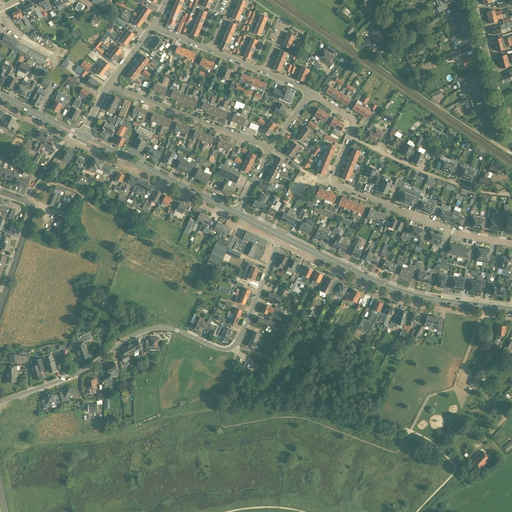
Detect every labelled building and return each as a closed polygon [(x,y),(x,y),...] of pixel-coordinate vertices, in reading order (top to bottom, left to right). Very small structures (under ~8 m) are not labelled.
[(49,3),(47,4),(47,3),(45,0),(38,0),(41,6),(44,5),(47,11),(51,8),(49,3)] [(110,2),(105,0),(92,0),(91,3),(103,8),(102,10),(110,14),(111,12),(112,13),(111,15),(118,18),(119,16),(120,14),(113,10),(113,11),(104,6),(106,1),(110,3),(110,2)] [(203,6),(209,8),(211,2),(206,0),(205,0),(204,3),(202,2),(201,5),(203,6)] [(241,0),(239,0),(237,5),(243,8),(246,2),(241,0)] [(363,0),(359,6),(368,14),(374,7),(366,0),(363,0)] [(453,0),(437,0),(438,1),(439,1),(441,6),(437,8),(439,12),(446,9),(448,8),(446,4),(453,0)] [(24,7),(27,12),(31,11),(33,15),(37,14),(34,9),(32,3),(24,7)] [(75,9),(81,12),(84,5),(78,3),(75,9)] [(141,7),(144,9),(142,12),(147,16),(151,10),(145,6),(143,4),(141,7)] [(175,5),(172,11),(181,15),(182,13),(182,12),(179,11),(181,8),(175,5)] [(243,8),(237,5),(235,12),(241,14),(243,8)] [(344,6),(341,12),(348,16),(351,10),(344,6)] [(205,18),(207,12),(201,10),(199,9),(197,12),(200,13),(198,16),(205,18)] [(21,15),(22,15),(19,10),(12,13),(15,19),(15,18),(17,21),(23,18),(21,15)] [(169,17),(176,20),(177,16),(180,18),(181,15),(172,11),(169,17)] [(452,17),(453,21),(463,18),(461,11),(454,13),(455,16),(452,17)] [(139,16),(138,18),(143,21),(147,16),(142,12),(139,16)] [(238,20),(241,14),(235,12),(232,18),(238,20)] [(94,22),(98,24),(102,16),(98,14),(97,16),(93,14),(89,22),(93,24),(94,22)] [(497,19),(503,17),(502,14),(488,18),(489,24),(497,21),(497,19)] [(74,17),(72,23),(77,26),(82,16),(79,15),(77,19),(74,17)] [(261,15),(259,21),(265,23),(267,17),(261,15)] [(196,22),(202,25),(205,18),(198,16),(196,22)] [(173,26),(176,20),(169,17),(167,23),(173,26)] [(134,23),(140,27),(143,21),(138,18),(136,21),(133,19),(131,21),(134,23)] [(464,24),(463,18),(453,21),(454,24),(457,23),(457,26),(464,24)] [(28,27),(33,24),(29,19),(25,21),(28,27)] [(193,28),(200,31),(202,25),(196,22),(194,21),(193,24),(193,25),(194,26),(193,28)] [(256,27),(262,29),(265,23),(259,21),(256,27)] [(495,26),(495,27),(491,28),(493,35),(497,34),(501,33),(501,30),(506,29),(506,28),(511,26),(511,23),(511,21),(502,23),(503,24),(495,26)] [(230,22),(228,28),(234,31),(237,24),(230,22)] [(346,33),(350,35),(355,29),(351,26),(346,33)] [(260,36),(262,29),(256,27),(254,33),(260,36)] [(372,33),(379,42),(387,36),(379,27),(372,33)] [(76,39),(81,33),(76,28),(71,34),(76,39)] [(127,33),(125,36),(130,40),(134,35),(132,33),(126,28),(125,30),(127,33)] [(191,34),(197,37),(200,31),(193,28),(191,34)] [(234,31),(228,28),(225,34),(232,37),(234,31)] [(105,33),(109,36),(114,40),(116,37),(107,30),(105,33)] [(288,33),(285,39),(292,42),(294,36),(288,33)] [(470,42),(467,35),(463,37),(461,33),(457,36),(456,37),(460,46),(470,42)] [(47,58),(16,40),(5,34),(3,38),(0,36),(0,42),(11,49),(29,59),(28,59),(35,63),(35,62),(43,67),(47,58)] [(232,37),(225,34),(223,40),(229,43),(232,37)] [(361,44),(364,47),(374,39),(370,35),(361,44)] [(118,39),(126,45),(130,40),(125,36),(122,39),(120,37),(118,39)] [(164,42),(158,37),(154,42),(163,49),(164,47),(168,43),(165,41),(164,42)] [(252,38),(249,44),(255,47),(258,40),(252,38)] [(289,48),(292,42),(285,39),(283,46),(289,48)] [(220,47),(226,49),(229,43),(223,40),(220,47)] [(150,47),(152,48),(159,54),(162,56),(164,53),(161,51),(163,49),(154,42),(150,47)] [(506,43),(495,45),(497,51),(499,51),(505,49),(504,47),(507,46),(506,43)] [(113,46),(116,48),(113,51),(118,55),(122,50),(117,46),(114,44),(113,46)] [(247,50),(253,53),(255,47),(249,44),(247,50)] [(332,54),(335,50),(329,45),(326,49),(332,54)] [(181,55),(184,48),(177,46),(173,55),(180,58),(181,55)] [(188,57),(190,51),(184,48),(181,55),(188,57)] [(250,59),(253,53),(247,50),(244,57),(250,59)] [(281,50),(278,57),(285,59),(287,53),(281,50)] [(109,57),(114,61),(118,55),(113,51),(110,55),(108,53),(106,55),(109,57)] [(192,63),(196,53),(190,51),(188,57),(191,59),(190,62),(192,63)] [(308,61),(315,66),(320,58),(329,65),(334,57),(326,51),(320,58),(316,56),(313,60),(310,58),(308,61)] [(458,51),(447,56),(448,60),(450,61),(460,56),(458,51)] [(144,55),(140,60),(145,65),(149,60),(144,55)] [(474,55),(471,56),(462,59),(465,68),(473,65),(473,66),(477,65),(476,64),(477,64),(474,55)] [(285,59),(278,57),(276,62),(282,65),(285,59)] [(199,64),(206,67),(208,60),(202,58),(199,64)] [(103,64),(101,67),(106,71),(110,65),(102,59),(100,62),(103,64)] [(64,60),(61,65),(66,68),(69,63),(64,60)] [(145,65),(140,60),(136,65),(141,70),(145,65)] [(215,63),(208,60),(206,67),(212,69),(215,63)] [(511,63),(511,60),(500,63),(501,68),(503,68),(509,66),(509,64),(511,63)] [(88,71),(92,66),(84,61),(80,66),(88,71)] [(18,70),(22,72),(26,64),(22,62),(18,70)] [(273,69),(280,71),(282,65),(276,62),(273,69)] [(0,82),(2,84),(5,77),(4,76),(7,68),(8,66),(5,64),(3,66),(2,68),(1,68),(0,70),(0,82)] [(157,72),(160,73),(162,68),(164,68),(165,66),(161,64),(161,66),(159,66),(157,72)] [(102,76),(106,71),(101,67),(98,65),(95,68),(94,70),(102,76)] [(141,70),(136,65),(132,70),(137,75),(141,70)] [(75,70),(84,77),(88,72),(78,66),(75,70)] [(219,76),(224,78),(228,68),(223,66),(219,76)] [(302,67),(300,73),(306,75),(309,69),(302,67)] [(232,70),(228,68),(224,78),(228,80),(232,70)] [(128,75),(133,80),(137,75),(132,70),(128,75)] [(297,79),(303,82),(306,75),(300,73),(297,79)] [(504,83),(511,80),(511,79),(511,73),(509,74),(501,76),(504,83)] [(239,80),(245,83),(248,76),(242,74),(239,80)] [(463,83),(463,86),(478,82),(476,75),(468,77),(469,81),(466,82),(463,83)] [(72,85),(76,80),(69,76),(66,80),(72,85)] [(97,82),(90,76),(88,78),(86,77),(85,79),(84,79),(83,81),(85,83),(92,88),(97,82)] [(248,76),(245,83),(249,84),(248,87),(251,88),(251,85),(254,79),(248,76)] [(11,77),(6,86),(12,89),(16,79),(11,77)] [(27,81),(29,78),(26,77),(24,80),(21,85),(19,84),(16,91),(21,93),(27,81)] [(48,88),(51,82),(44,79),(41,84),(48,88)] [(257,88),(260,81),(254,79),(251,85),(257,88)] [(227,89),(232,90),(235,82),(230,80),(227,89)] [(29,83),(27,81),(21,93),(25,95),(29,88),(27,88),(29,83)] [(266,84),(260,81),(257,88),(264,91),(266,84)] [(480,89),(478,82),(463,86),(464,89),(468,88),(471,88),(472,91),(480,89)] [(152,90),(158,92),(161,86),(155,83),(152,90)] [(167,88),(161,86),(158,92),(165,95),(166,92),(167,88)] [(284,86),(282,91),(275,89),(272,96),(282,100),(283,98),(287,100),(291,89),(284,86)] [(329,86),(325,92),(331,95),(335,89),(329,86)] [(39,87),(36,92),(44,97),(47,92),(39,87)] [(79,93),(86,97),(89,93),(83,88),(82,90),(79,87),(77,90),(80,92),(79,93)] [(173,90),(170,97),(177,99),(179,93),(180,91),(178,90),(177,89),(178,88),(175,87),(173,91),(173,90)] [(335,89),(331,95),(336,99),(340,93),(335,89)] [(440,90),(430,94),(433,99),(442,95),(440,90)] [(53,104),(54,104),(52,108),(58,112),(62,104),(65,99),(66,100),(68,96),(59,91),(56,96),(57,97),(55,101),(53,104)] [(44,97),(36,92),(35,93),(30,103),(38,108),(44,98),(44,97)] [(179,93),(177,99),(183,102),(185,95),(179,93)] [(340,93),(336,99),(342,102),(345,96),(340,93)] [(185,95),(183,102),(189,104),(191,98),(185,95)] [(118,117),(123,119),(124,116),(126,116),(131,102),(124,100),(124,101),(121,100),(122,100),(115,96),(108,109),(115,113),(117,109),(120,110),(118,114),(119,114),(118,117)] [(347,105),(351,99),(345,96),(342,102),(347,105)] [(479,98),(475,99),(475,100),(468,102),(469,102),(467,98),(461,101),(458,102),(460,106),(462,105),(465,103),(467,109),(477,106),(486,104),(484,97),(479,99),(479,98)] [(68,117),(76,121),(81,110),(78,107),(82,101),(77,98),(72,106),(73,107),(68,117)] [(192,98),(191,98),(189,104),(195,107),(198,100),(192,98)] [(203,102),(201,109),(207,111),(210,103),(209,102),(207,101),(206,104),(203,102)] [(352,108),(358,112),(362,106),(356,102),(352,108)] [(210,103),(207,111),(213,114),(216,107),(213,106),(214,104),(212,103),(210,103)] [(280,103),(274,111),(282,117),(285,112),(282,110),(285,107),(280,103)] [(216,107),(213,114),(219,116),(222,110),(223,107),(221,107),(221,106),(220,106),(219,108),(216,107)] [(362,106),(358,112),(363,115),(367,109),(362,106)] [(134,117),(135,114),(138,115),(141,109),(135,107),(132,113),(131,116),(134,117)] [(222,110),(219,116),(226,118),(228,112),(225,111),(226,109),(225,108),(223,107),(222,110)] [(315,114),(320,118),(324,112),(318,108),(315,114)] [(145,118),(147,111),(141,109),(138,115),(142,117),(140,120),(143,121),(145,118)] [(372,113),(367,109),(363,115),(369,119),(372,113)] [(263,112),(259,115),(264,121),(267,118),(263,112)] [(326,121),(329,115),(324,112),(320,118),(326,121)] [(234,114),(231,121),(237,123),(240,117),(241,114),(239,114),(237,113),(236,115),(234,114)] [(152,124),(153,121),(157,122),(159,116),(153,114),(149,123),(152,124)] [(240,117),(237,123),(244,125),(246,119),(244,118),(245,116),(243,115),(241,114),(240,117)] [(16,128),(13,127),(16,119),(8,115),(3,126),(14,132),(16,128)] [(110,124),(106,122),(103,127),(102,126),(101,130),(103,131),(103,132),(112,137),(115,130),(117,131),(123,120),(115,116),(114,118),(113,118),(110,124)] [(160,124),(163,125),(165,118),(159,116),(157,122),(160,124)] [(171,121),(165,118),(163,125),(169,127),(171,121)] [(330,124),(335,127),(339,121),(333,118),(330,124)] [(263,131),(269,135),(272,130),(267,126),(264,124),(265,122),(261,119),(259,122),(263,126),(262,127),(265,128),(263,131)] [(276,125),(270,120),(267,126),(272,130),(276,125)] [(339,121),(335,127),(333,130),(339,134),(344,125),(341,123),(339,121)] [(176,134),(178,131),(181,132),(183,126),(177,123),(175,130),(173,133),(176,134)] [(141,124),(140,125),(139,128),(137,133),(139,134),(133,147),(142,151),(143,148),(146,149),(151,139),(150,139),(153,133),(154,130),(145,126),(142,125),(141,124)] [(186,138),(190,128),(183,126),(181,132),(184,133),(183,137),(184,137),(183,139),(185,140),(186,138)] [(119,127),(115,134),(116,135),(119,136),(117,140),(115,143),(122,146),(123,143),(124,143),(126,139),(123,138),(126,131),(119,127)] [(311,130),(305,127),(301,132),(307,136),(309,133),(312,135),(314,133),(311,131),(311,130)] [(457,133),(448,128),(445,133),(453,138),(457,133)] [(329,136),(330,136),(326,134),(328,130),(324,129),(322,135),(325,136),(324,138),(328,139),(329,136)] [(367,130),(365,134),(367,135),(366,138),(373,141),(375,142),(377,137),(381,139),(381,138),(384,133),(383,132),(377,129),(375,134),(368,130),(367,130)] [(194,141),(196,138),(199,139),(201,133),(195,130),(194,133),(191,140),(194,141)] [(37,138),(44,142),(48,135),(45,133),(45,134),(40,131),(37,138)] [(308,141),(305,139),(307,136),(301,132),(297,137),(303,141),(306,143),(308,141)] [(205,142),(208,135),(201,133),(199,139),(205,142)] [(390,144),(396,147),(400,139),(394,136),(390,134),(387,140),(391,142),(390,144)] [(48,135),(44,142),(47,144),(46,148),(50,150),(56,139),(51,137),(51,136),(48,135)] [(214,137),(208,135),(205,142),(211,144),(214,137)] [(218,151),(220,147),(223,149),(226,142),(220,140),(216,150),(218,151)] [(228,154),(232,144),(226,142),(223,149),(227,150),(225,153),(228,154)] [(299,146),(294,142),(290,148),(295,151),(297,149),(301,151),(302,149),(299,146)] [(148,153),(148,154),(153,157),(156,150),(158,146),(155,145),(152,143),(150,147),(151,148),(148,153)] [(329,143),(327,149),(333,152),(336,146),(329,143)] [(413,147),(406,144),(402,153),(408,156),(413,147)] [(28,155),(31,148),(25,145),(21,152),(28,155)] [(435,157),(438,152),(427,147),(425,152),(435,157)] [(484,157),(487,152),(478,147),(475,152),(484,157)] [(67,148),(66,151),(67,152),(63,160),(69,164),(74,155),(76,152),(67,148)] [(161,148),(159,151),(156,150),(153,157),(158,159),(161,153),(162,153),(164,149),(161,148)] [(296,157),(293,154),(295,151),(290,148),(286,153),(291,157),(292,157),(295,159),(296,157)] [(360,151),(353,148),(351,154),(358,157),(361,158),(361,159),(364,160),(365,157),(359,155),(360,151)] [(333,152),(327,149),(324,155),(331,158),(333,152)] [(164,162),(164,163),(166,164),(167,163),(169,165),(171,161),(174,156),(175,154),(169,151),(168,155),(167,155),(164,162)] [(420,165),(421,161),(422,158),(424,154),(418,151),(413,162),(420,165)] [(256,156),(250,152),(247,158),(253,161),(256,156)] [(358,157),(351,154),(348,160),(356,163),(358,157)] [(180,162),(177,168),(182,171),(187,161),(182,159),(183,156),(179,155),(177,160),(180,162)] [(322,161),(328,164),(331,158),(324,155),(322,161)] [(82,174),(85,168),(81,166),(82,164),(83,164),(84,162),(84,161),(85,159),(82,158),(82,157),(82,156),(81,156),(80,156),(80,157),(79,156),(78,159),(77,159),(76,159),(74,162),(76,163),(76,164),(76,165),(78,166),(76,171),(82,174)] [(439,170),(445,172),(448,162),(449,161),(449,159),(441,156),(439,162),(441,163),(439,170)] [(206,167),(209,162),(201,157),(198,163),(206,167)] [(287,161),(278,157),(275,163),(281,166),(283,163),(286,164),(287,161)] [(104,162),(94,158),(90,166),(89,169),(95,172),(97,167),(104,171),(104,173),(106,174),(107,172),(111,174),(114,168),(104,163),(104,162)] [(244,164),(250,167),(253,161),(247,158),(244,164)] [(317,166),(326,169),(328,164),(322,161),(319,159),(316,165),(317,166)] [(191,166),(194,168),(194,167),(196,168),(198,164),(196,163),(196,162),(192,160),(191,163),(187,161),(182,171),(187,173),(191,166)] [(356,163),(348,160),(346,166),(353,169),(356,163)] [(454,163),(449,161),(448,162),(445,172),(451,174),(453,167),(456,168),(458,163),(455,161),(454,163)] [(44,166),(34,163),(32,168),(41,172),(44,166)] [(218,174),(228,179),(235,183),(236,183),(241,173),(231,168),(227,166),(221,163),(219,167),(221,168),(218,174)] [(272,169),(278,172),(280,173),(279,174),(282,175),(283,172),(282,172),(284,167),(281,166),(275,163),(272,169)] [(248,173),(250,167),(244,164),(241,170),(248,173)] [(463,166),(464,165),(461,164),(459,169),(462,170),(459,177),(465,179),(469,168),(463,166)] [(489,171),(497,175),(499,168),(491,165),(489,171)] [(315,172),(324,175),(326,169),(317,166),(315,172)] [(353,169),(346,166),(344,172),(351,175),(353,169)] [(374,179),(372,183),(377,185),(380,177),(378,177),(379,174),(375,173),(376,169),(369,167),(366,176),(373,179),(373,178),(374,179)] [(6,178),(9,170),(3,168),(0,176),(6,178)] [(474,170),(469,168),(465,179),(471,181),(473,174),(476,175),(478,170),(475,169),(474,170)] [(195,176),(195,177),(197,178),(201,180),(205,172),(199,169),(195,176)] [(278,172),(272,169),(269,174),(275,177),(278,172)] [(11,180),(14,172),(9,170),(6,178),(11,180)] [(481,175),(478,184),(487,187),(490,179),(487,177),(488,173),(483,171),(481,175)] [(14,172),(11,180),(16,182),(19,176),(20,174),(14,172)] [(116,179),(115,181),(117,183),(119,181),(121,182),(124,175),(119,172),(116,179)] [(205,172),(201,180),(204,182),(205,182),(207,183),(209,178),(211,175),(212,173),(209,172),(208,174),(205,172)] [(341,178),(348,181),(351,175),(344,172),(341,178)] [(275,177),(269,174),(266,180),(272,183),(275,185),(277,182),(274,181),(275,178),(275,177)] [(82,175),(78,183),(91,189),(91,188),(88,186),(91,180),(82,175)] [(129,182),(128,184),(135,187),(137,182),(133,181),(135,177),(131,175),(128,182),(129,182)] [(21,186),(24,178),(19,176),(16,182),(15,184),(21,186)] [(135,187),(133,191),(137,193),(138,191),(139,189),(143,181),(135,177),(133,181),(137,182),(135,187)] [(29,180),(24,178),(21,186),(26,188),(29,180)] [(234,188),(233,188),(235,183),(228,179),(226,184),(225,184),(222,191),(227,193),(226,194),(229,195),(229,194),(230,195),(234,188)] [(390,187),(391,183),(382,180),(381,183),(382,184),(379,191),(387,194),(389,190),(388,190),(389,187),(390,187)] [(138,191),(137,193),(141,195),(142,193),(145,186),(148,188),(150,184),(143,181),(139,189),(138,191)] [(145,186),(142,193),(144,194),(145,192),(147,193),(146,195),(149,196),(154,186),(150,184),(148,188),(145,186)] [(316,196),(322,198),(325,190),(319,188),(316,196)] [(402,203),(406,205),(411,191),(405,189),(402,188),(399,195),(402,196),(400,202),(402,202),(402,203)] [(328,200),(331,193),(325,190),(322,198),(328,200)] [(156,191),(151,200),(152,200),(151,202),(155,204),(156,202),(161,193),(156,191)] [(417,193),(411,191),(406,205),(410,206),(412,206),(414,201),(417,202),(419,198),(420,195),(417,194),(417,193)] [(61,195),(55,192),(51,204),(54,206),(55,202),(58,203),(61,195)] [(255,199),(252,206),(257,209),(261,202),(263,196),(264,194),(261,193),(260,195),(258,200),(255,199)] [(337,195),(331,193),(328,200),(334,203),(337,195)] [(264,194),(263,196),(261,202),(257,209),(262,211),(266,204),(264,203),(268,196),(264,194)] [(169,204),(169,205),(172,199),(165,195),(162,201),(163,201),(161,204),(164,206),(165,205),(168,207),(169,204)] [(341,197),(338,205),(344,207),(347,200),(341,197)] [(419,207),(419,209),(425,211),(428,204),(429,199),(424,197),(423,198),(422,199),(419,198),(417,202),(416,206),(419,207)] [(428,204),(425,211),(431,214),(431,212),(435,213),(438,205),(435,204),(436,201),(430,199),(429,199),(428,204)] [(347,200),(344,207),(350,209),(353,202),(347,200)] [(267,214),(273,217),(276,211),(277,212),(281,203),(278,201),(276,205),(275,205),(275,206),(272,205),(271,207),(270,207),(267,214)] [(356,212),(359,204),(353,202),(350,209),(354,211),(351,217),(354,218),(355,215),(356,212)] [(183,212),(184,212),(187,206),(180,203),(176,211),(182,214),(183,212)] [(365,207),(359,204),(356,212),(362,214),(365,207)] [(497,217),(495,230),(500,231),(502,223),(505,224),(506,215),(508,205),(505,204),(503,215),(502,218),(497,217)] [(438,214),(437,216),(443,219),(446,211),(440,209),(441,207),(438,205),(435,213),(438,214)] [(286,223),(293,210),(290,208),(287,214),(284,213),(280,220),(281,220),(281,222),(283,222),(286,223)] [(333,219),(335,215),(314,208),(313,211),(333,219)] [(368,219),(369,217),(375,220),(378,212),(377,212),(377,211),(374,210),(374,211),(370,209),(367,219),(368,219)] [(293,210),(286,223),(292,226),(296,219),(292,217),(295,211),(293,210)] [(450,221),(452,214),(446,211),(443,219),(450,221)] [(379,212),(378,212),(375,220),(380,222),(379,224),(381,225),(385,215),(381,214),(382,213),(379,212)] [(196,229),(198,224),(201,225),(206,216),(200,213),(196,222),(190,219),(184,232),(190,235),(193,228),(196,229)] [(456,223),(458,216),(452,214),(450,221),(456,223)] [(477,229),(479,216),(470,215),(468,220),(472,221),(471,228),(477,229)] [(206,216),(201,225),(203,226),(204,227),(206,228),(208,225),(210,221),(211,218),(206,216)] [(464,218),(458,216),(456,223),(461,226),(464,218)] [(479,216),(477,229),(483,230),(483,227),(484,223),(487,223),(487,222),(488,217),(479,216)] [(488,216),(488,217),(487,222),(490,222),(489,229),(495,230),(497,217),(488,216)] [(58,234),(63,218),(59,217),(54,233),(58,234)] [(392,218),(389,227),(394,229),(398,220),(392,218)] [(302,222),(298,229),(304,232),(309,220),(307,219),(305,224),(302,222)] [(312,221),(309,220),(304,232),(309,234),(312,227),(309,226),(312,221)] [(403,223),(398,220),(394,229),(400,231),(403,223)] [(225,225),(218,222),(214,230),(218,232),(217,235),(219,236),(220,234),(222,231),(225,225)] [(358,231),(360,225),(353,222),(351,226),(355,227),(354,229),(358,231)] [(228,247),(228,248),(232,240),(233,237),(230,236),(230,235),(229,234),(231,229),(230,229),(231,228),(225,225),(222,231),(220,234),(219,236),(218,238),(219,238),(218,243),(217,242),(216,243),(212,253),(206,265),(217,270),(228,247)] [(409,233),(415,235),(418,228),(412,225),(411,227),(408,226),(402,239),(406,241),(409,233)] [(11,232),(19,234),(21,228),(13,226),(11,232)] [(201,231),(208,235),(209,232),(211,230),(209,229),(206,228),(204,227),(203,226),(201,231)] [(314,237),(320,240),(326,229),(320,226),(314,237)] [(326,229),(320,240),(326,243),(330,237),(333,238),(334,236),(337,229),(335,228),(333,232),(329,230),(326,229)] [(423,241),(426,234),(423,232),(424,230),(418,228),(415,235),(414,238),(417,239),(418,238),(419,237),(421,238),(420,240),(418,246),(421,247),(423,241)] [(336,239),(332,246),(338,249),(343,240),(344,238),(339,235),(341,231),(337,229),(334,236),(337,237),(336,239)] [(237,242),(232,240),(228,248),(234,250),(235,249),(237,251),(238,250),(243,253),(259,260),(266,248),(264,247),(267,241),(258,236),(256,235),(247,231),(243,239),(248,242),(248,243),(238,238),(237,242)] [(430,233),(429,235),(426,234),(423,241),(426,242),(427,240),(434,243),(437,235),(430,233)] [(2,235),(0,241),(9,244),(11,238),(2,235)] [(442,238),(437,235),(434,243),(439,245),(438,247),(442,248),(445,241),(442,239),(442,238)] [(348,239),(344,238),(343,240),(338,249),(345,252),(348,245),(345,244),(348,239)] [(357,258),(358,257),(358,258),(361,251),(358,250),(361,241),(362,239),(358,238),(357,239),(355,238),(353,243),(356,245),(352,255),(355,256),(354,257),(357,258)] [(11,245),(9,244),(0,241),(2,242),(0,247),(0,248),(9,251),(11,245)] [(452,256),(455,245),(449,244),(447,255),(452,256)] [(460,246),(455,245),(452,256),(453,254),(458,255),(457,257),(460,246)] [(460,246),(457,257),(462,259),(465,248),(460,246)] [(229,248),(226,254),(238,259),(241,254),(229,248)] [(465,248),(462,259),(468,260),(471,249),(466,248),(465,248)] [(482,262),(484,249),(478,248),(477,255),(474,255),(473,261),(482,262)] [(490,250),(484,249),(482,262),(494,264),(495,258),(489,257),(490,250)] [(367,262),(370,263),(374,255),(369,252),(365,260),(368,261),(367,262)] [(282,255),(278,262),(279,262),(276,267),(280,268),(282,264),(284,265),(288,258),(282,255)] [(380,258),(374,255),(370,263),(373,265),(373,264),(376,265),(380,258)] [(500,262),(511,265),(511,264),(511,265),(511,259),(511,257),(509,256),(508,258),(500,256),(498,262),(500,262)] [(295,270),(294,269),(297,262),(292,260),(287,271),(293,274),(295,270)] [(385,269),(384,270),(387,271),(391,262),(385,260),(382,268),(385,269)] [(248,262),(245,270),(257,274),(259,269),(252,266),(253,264),(248,262)] [(393,272),(396,265),(391,262),(387,271),(390,272),(390,271),(393,272)] [(511,266),(511,265),(500,262),(498,268),(503,269),(502,275),(503,275),(503,278),(508,280),(510,273),(508,273),(509,271),(511,271),(511,266)] [(303,275),(302,278),(300,281),(306,284),(307,281),(307,280),(312,270),(306,267),(303,274),(303,275)] [(402,276),(405,277),(408,269),(402,267),(399,275),(402,276)] [(408,278),(411,279),(414,271),(414,268),(412,267),(411,270),(408,269),(405,277),(408,279),(408,278)] [(420,282),(423,283),(425,274),(426,271),(421,269),(421,270),(420,270),(420,272),(419,272),(417,279),(417,280),(420,281),(420,282)] [(432,272),(433,272),(434,270),(431,269),(430,272),(426,271),(425,274),(423,283),(426,283),(426,282),(429,283),(429,282),(431,275),(432,272)] [(254,280),(257,274),(245,270),(243,275),(242,278),(246,280),(248,277),(254,280)] [(322,279),(321,278),(323,275),(317,272),(315,275),(313,279),(313,280),(311,284),(315,285),(315,284),(318,285),(319,283),(322,279)] [(439,274),(437,287),(444,287),(444,281),(447,281),(448,275),(439,274)] [(457,289),(458,276),(449,275),(449,281),(452,282),(451,288),(452,289),(457,289)] [(464,277),(458,276),(457,289),(463,290),(464,283),(467,283),(467,278),(464,277)] [(300,278),(296,277),(293,282),(289,290),(292,292),(300,278)] [(324,283),(325,283),(322,291),(327,293),(326,294),(327,294),(329,296),(333,289),(330,287),(334,280),(331,279),(332,278),(329,277),(329,278),(328,278),(328,279),(326,278),(324,283)] [(471,278),(467,278),(467,283),(470,284),(469,291),(475,291),(476,281),(470,280),(471,278)] [(476,279),(476,281),(475,291),(481,292),(481,285),(485,286),(485,280),(476,279)] [(498,284),(498,282),(488,281),(488,288),(491,289),(490,295),(496,296),(497,294),(496,294),(498,284)] [(338,295),(339,293),(343,295),(347,287),(346,287),(347,286),(343,285),(342,285),(342,284),(341,287),(339,286),(336,292),(335,294),(338,295)] [(504,284),(498,284),(496,294),(497,294),(504,295),(505,291),(503,291),(504,284)] [(237,290),(236,293),(247,297),(250,290),(245,288),(242,293),(237,290)] [(280,294),(286,297),(289,291),(282,289),(280,294)] [(349,302),(350,300),(356,303),(358,298),(360,293),(354,290),(351,295),(350,295),(349,297),(346,296),(344,300),(349,302)] [(244,305),(247,297),(236,293),(233,292),(232,294),(235,295),(241,297),(239,302),(244,305)] [(277,295),(270,292),(267,298),(275,301),(274,303),(279,305),(282,297),(277,295)] [(372,309),(373,309),(373,311),(381,314),(382,311),(380,310),(381,307),(383,304),(376,301),(374,306),(372,309)] [(272,313),(274,308),(265,304),(261,312),(267,314),(268,311),(272,313)] [(388,305),(387,307),(384,315),(385,316),(383,320),(386,321),(387,317),(390,310),(391,311),(392,307),(392,306),(388,305)] [(393,311),(394,308),(392,307),(391,311),(390,310),(387,317),(386,321),(385,322),(387,323),(390,318),(392,314),(393,315),(394,312),(393,311)] [(229,311),(228,313),(229,313),(234,315),(239,318),(242,310),(237,308),(234,313),(229,311)] [(396,324),(403,325),(407,312),(404,311),(404,310),(402,310),(401,310),(400,310),(400,312),(396,324)] [(366,342),(369,336),(381,314),(373,311),(372,313),(368,321),(362,318),(356,329),(367,334),(364,340),(366,342)] [(419,314),(411,312),(409,320),(408,325),(415,327),(416,324),(417,324),(419,314)] [(239,318),(234,315),(229,313),(227,317),(231,318),(229,322),(236,325),(239,318)] [(193,318),(191,322),(194,324),(192,328),(198,330),(200,326),(205,328),(208,329),(208,327),(209,328),(213,318),(209,317),(207,322),(203,320),(204,318),(197,316),(194,314),(193,318)] [(262,327),(266,328),(268,324),(273,326),(275,321),(270,318),(269,321),(259,317),(257,323),(262,326),(262,327)] [(433,317),(431,329),(434,329),(434,327),(438,328),(437,331),(441,332),(442,324),(439,323),(439,318),(439,317),(433,317)] [(211,324),(209,327),(212,328),(229,336),(232,329),(225,327),(224,330),(218,328),(219,327),(211,324)] [(409,327),(404,325),(403,329),(402,328),(400,332),(406,334),(407,330),(408,331),(409,327)] [(423,327),(419,325),(414,335),(418,337),(423,327)] [(498,326),(497,334),(497,339),(496,341),(495,341),(495,343),(500,344),(500,339),(500,337),(504,337),(504,335),(505,326),(498,325),(498,326)] [(226,342),(229,336),(212,328),(211,330),(213,331),(211,334),(218,337),(217,339),(220,340),(226,342)] [(262,334),(254,331),(251,338),(263,343),(264,341),(258,339),(258,337),(260,338),(262,334)] [(77,339),(78,339),(86,359),(90,357),(86,348),(84,342),(91,339),(89,333),(81,336),(81,337),(77,339)] [(159,338),(150,338),(150,340),(146,340),(146,353),(151,353),(151,350),(160,350),(159,338)] [(263,343),(251,338),(248,346),(253,348),(253,349),(257,350),(259,344),(262,345),(263,343)] [(81,360),(86,359),(78,339),(74,341),(75,345),(77,351),(78,351),(81,360)] [(137,341),(130,346),(133,352),(138,349),(139,351),(142,349),(137,341)] [(122,350),(124,353),(120,355),(124,363),(131,359),(128,355),(133,352),(130,346),(122,350)] [(273,353),(267,350),(264,358),(270,360),(273,353)] [(54,372),(54,371),(56,370),(55,366),(56,366),(54,362),(53,362),(51,353),(45,355),(48,364),(46,364),(48,368),(49,372),(50,372),(51,373),(54,372)] [(41,359),(35,360),(37,366),(32,367),(34,376),(41,375),(40,371),(44,370),(41,359)] [(113,377),(118,374),(118,368),(114,362),(106,368),(110,374),(110,373),(113,377)] [(6,382),(16,382),(17,366),(7,366),(6,382)] [(109,374),(103,378),(106,382),(112,378),(109,374)] [(96,379),(87,379),(87,394),(91,393),(91,390),(93,390),(93,389),(96,389),(96,379)] [(73,395),(74,397),(78,396),(74,388),(71,389),(70,387),(62,390),(63,394),(60,395),(63,402),(70,399),(69,396),(73,395)] [(44,396),(45,397),(42,401),(45,408),(60,403),(57,395),(53,396),(52,393),(44,396)] [(88,412),(97,412),(97,404),(102,404),(102,401),(97,401),(97,404),(88,405),(88,412)] [(472,463),(479,469),(490,458),(483,451),(472,463)]
